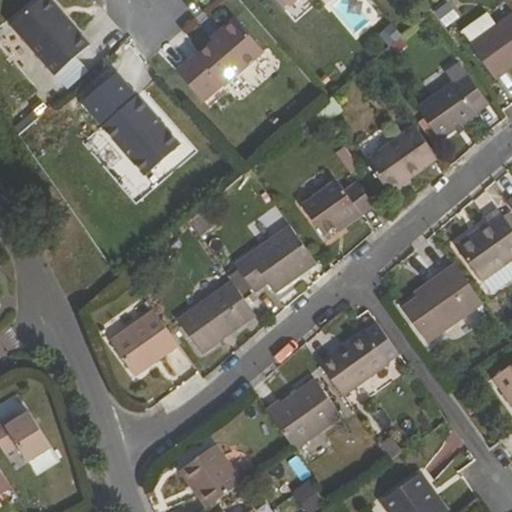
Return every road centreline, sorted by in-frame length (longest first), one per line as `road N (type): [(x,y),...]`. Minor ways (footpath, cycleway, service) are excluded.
road 1 (residential): [(112,449),(176,422),(355,276)]
road 2 (residential): [(355,276),(511,495)]
road 3 (residential): [(355,276),(511,139)]
road 4 (residential): [(57,309),(112,449)]
